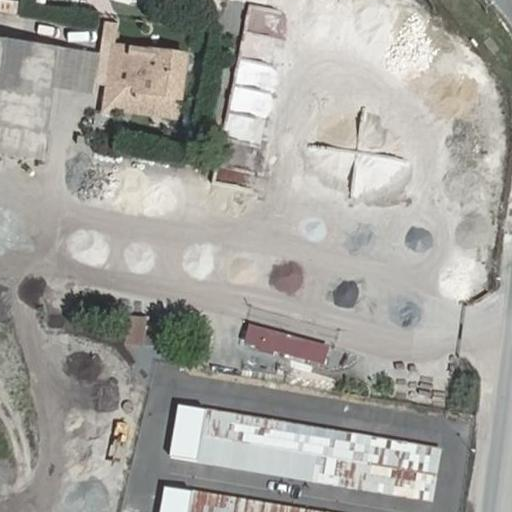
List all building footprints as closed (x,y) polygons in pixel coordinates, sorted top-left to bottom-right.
[(55,43),(0,36),(0,150),(42,156),(55,43)] [(171,58),(98,48),(92,84),(119,89),(118,94),(145,98),(142,114),(161,117),(171,58)] [(92,84),(87,112),(115,111),(142,114),(145,98),(118,94),(119,89),(92,84)] [(431,240),(429,215),(408,217),(410,242),(431,240)] [(122,346),(141,348),(144,317),(124,316),(122,346)] [(244,330),(241,353),(324,365),(328,342),(244,330)] [(437,452),(205,413),(196,462),(428,500),(437,452)] [(301,511),(195,494),(191,511),(301,511)]
